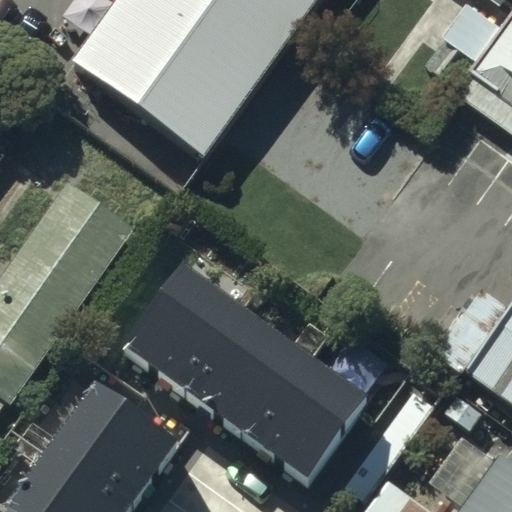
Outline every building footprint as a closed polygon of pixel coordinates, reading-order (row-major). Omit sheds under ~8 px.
[(114,0),(68,65),(203,161),(317,0),(114,0)] [(511,11),(468,73),(511,104),(511,11)] [(0,427),(4,422),(8,425),(134,252),(67,202),(0,293),(0,427)] [(511,265),(461,339),(511,373),(511,265)] [(182,306),(125,385),(304,511),(310,511),(365,435),(182,306)] [(98,405),(18,511),(136,511),(174,462),(98,405)] [(511,511),(511,481),(499,472),(470,511),(511,511)]
